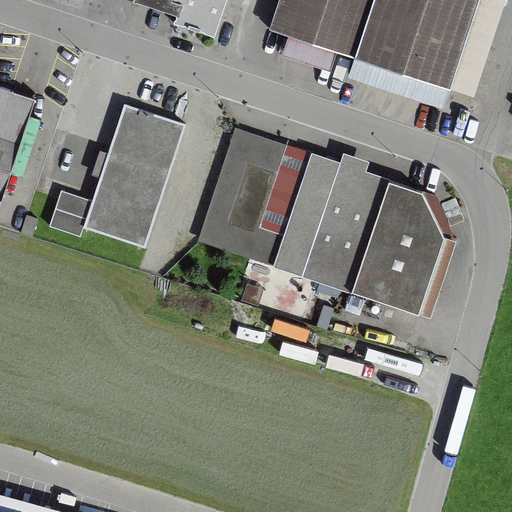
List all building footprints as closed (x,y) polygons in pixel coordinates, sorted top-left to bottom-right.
[(175,21),(214,34),(225,0),(137,0),(178,13),(175,21)] [(278,0),(271,24),(290,30),(338,46),(355,52),(372,0),(278,0)] [(372,0),(355,52),(451,83),(478,0),(372,0)] [(478,0),(451,83),(475,91),(505,0),(478,0)] [(338,46),(290,30),(283,50),(331,66),(338,46)] [(451,83),(355,52),(350,68),(445,100),(451,83)] [(0,195),(3,197),(37,94),(0,82),(0,195)] [(84,224),(146,244),(187,121),(125,100),(93,198),(84,224)] [(445,232),(424,186),(367,167),(370,158),(344,149),(341,159),(312,149),(284,233),(260,225),(287,143),(236,126),(199,238),(352,288),(353,286),(420,307),(445,232)] [(93,198),(62,188),(51,223),(81,234),(84,224),(93,198)] [(0,509),(10,511),(86,511),(0,488),(0,509)]
